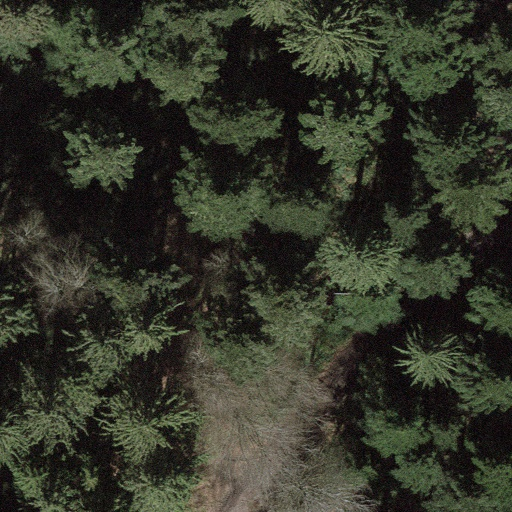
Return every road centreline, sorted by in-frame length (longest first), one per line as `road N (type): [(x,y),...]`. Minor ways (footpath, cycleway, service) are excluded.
road 1 (track): [(233,511),(363,330),(501,251)]
road 2 (track): [(492,0),(473,167),(501,251)]
